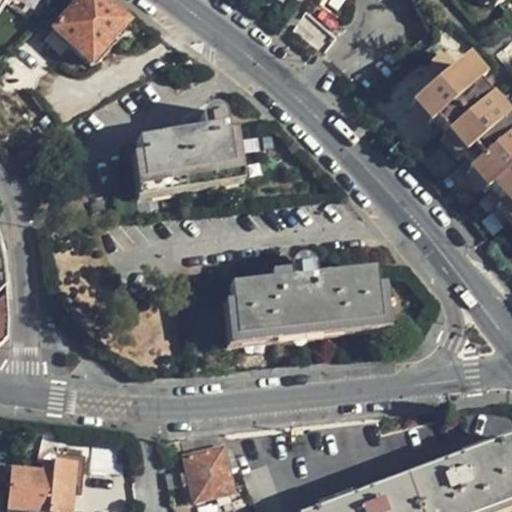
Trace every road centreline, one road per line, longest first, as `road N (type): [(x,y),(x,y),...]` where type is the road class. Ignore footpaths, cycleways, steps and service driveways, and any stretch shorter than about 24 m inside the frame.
road 1 (residential): [(412,384),(157,408),(23,395)]
road 2 (tertiary): [(175,0),(291,90),(451,266)]
road 3 (residential): [(0,185),(18,264),(23,395)]
road 4 (residential): [(451,266),(458,316),(437,365),(412,384)]
